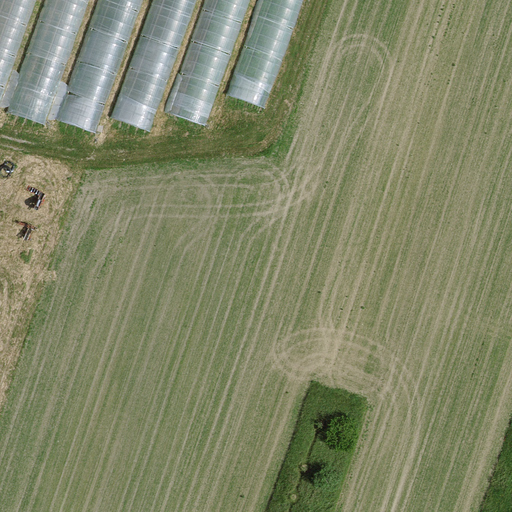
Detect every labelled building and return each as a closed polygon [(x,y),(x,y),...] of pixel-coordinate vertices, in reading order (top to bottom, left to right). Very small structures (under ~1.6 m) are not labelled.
[(0,0),(0,104),(36,0),(0,0)] [(89,0),(47,0),(8,112),(45,126),(89,0)] [(143,0),(98,0),(56,120),(96,133),(143,0)] [(154,0),(112,118),(152,132),(198,0),(154,0)] [(250,0),(205,0),(165,113),(205,127),(250,0)] [(260,0),(227,94),(265,107),(303,0),(260,0)]
